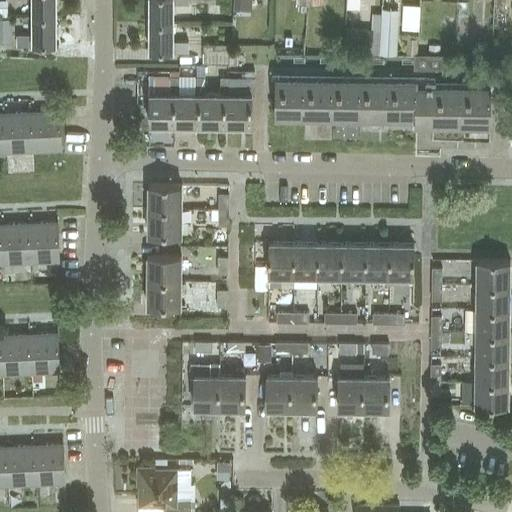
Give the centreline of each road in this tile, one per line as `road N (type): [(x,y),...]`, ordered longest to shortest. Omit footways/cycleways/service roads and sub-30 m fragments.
road 1 (residential): [(511,172),(99,163)]
road 2 (unclassified): [(96,511),(89,372),(99,163)]
road 3 (residential): [(495,511),(372,483),(237,482)]
road 4 (unclassified): [(99,163),(100,0)]
